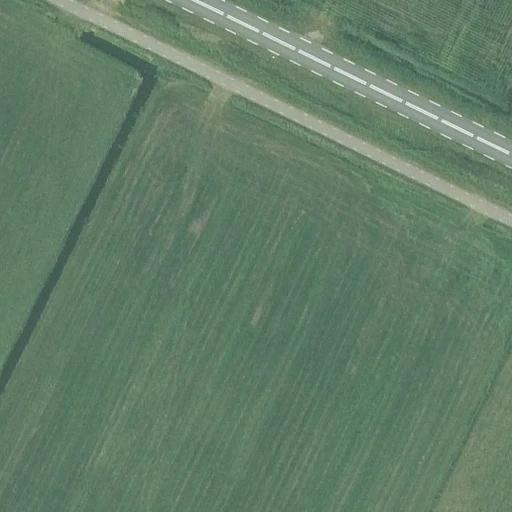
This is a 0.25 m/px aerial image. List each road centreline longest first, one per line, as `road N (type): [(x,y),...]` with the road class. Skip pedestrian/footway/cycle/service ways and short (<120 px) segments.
road 1 (unclassified): [(511,223),(53,0)]
road 2 (secondary): [(511,156),(184,0)]
